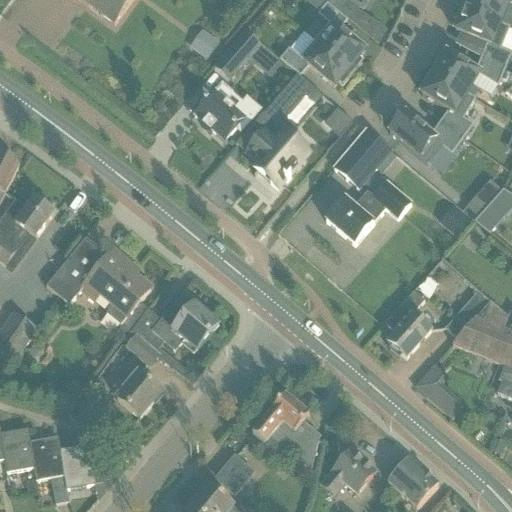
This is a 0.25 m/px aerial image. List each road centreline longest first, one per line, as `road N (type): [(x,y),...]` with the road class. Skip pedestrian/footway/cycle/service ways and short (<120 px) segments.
road 1 (residential): [(251,286),(260,252),(0,52)]
road 2 (primary): [(251,286),(0,86)]
road 3 (primary): [(506,511),(288,316)]
road 4 (residential): [(122,511),(288,316)]
road 5 (residential): [(434,0),(409,63),(364,116)]
